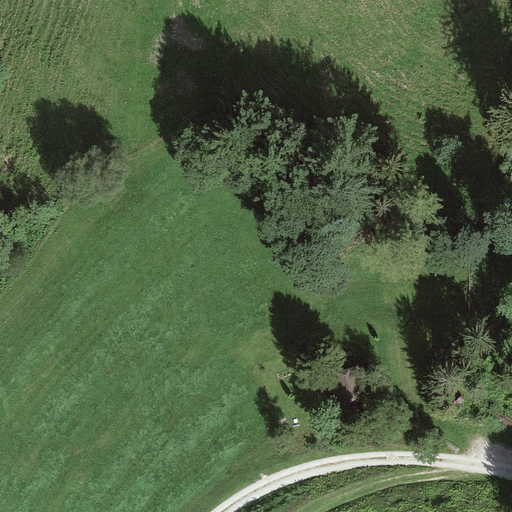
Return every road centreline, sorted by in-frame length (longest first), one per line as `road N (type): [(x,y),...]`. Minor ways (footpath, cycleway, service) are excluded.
road 1 (track): [(511,472),(439,457),(358,461),(275,482),(225,511)]
road 2 (track): [(315,511),(421,477),(509,471)]
